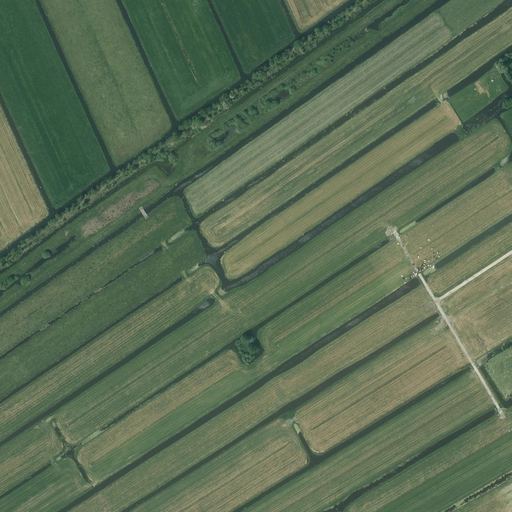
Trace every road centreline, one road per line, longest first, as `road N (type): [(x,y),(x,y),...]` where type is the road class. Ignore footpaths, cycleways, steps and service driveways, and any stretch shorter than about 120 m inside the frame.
road 1 (track): [(511,251),(435,302),(392,231),(348,246)]
road 2 (track): [(435,302),(500,413)]
